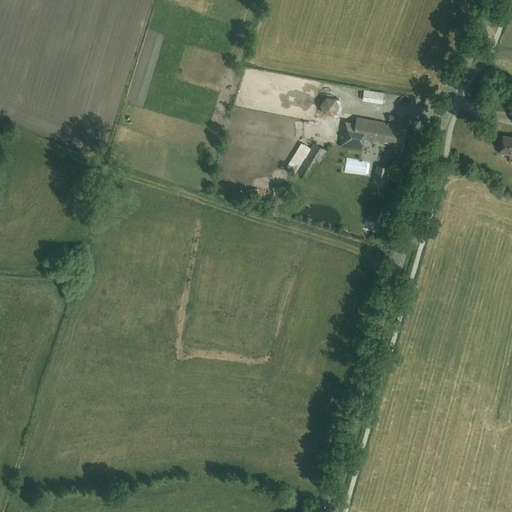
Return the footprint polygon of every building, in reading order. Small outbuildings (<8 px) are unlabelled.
[(363,101),(384,104),(386,95),(364,91),(363,101)] [(332,115),(339,108),(335,99),(326,97),(320,104),(322,113),(332,115)] [(364,140),(376,142),(376,140),(381,141),(381,143),(390,144),(390,147),(400,149),(401,143),(402,143),(404,129),(393,128),(394,124),(387,123),(387,124),(385,124),(386,123),(356,117),(355,123),(343,121),(339,146),(362,151),(364,140)] [(511,137),(503,136),(500,153),(511,154),(511,137)] [(309,148),(294,172),(307,181),(326,150),(313,142),(309,148)] [(391,165),(394,152),(384,149),(381,162),(391,165)] [(386,186),(390,167),(376,165),(373,183),(386,186)] [(272,187),(274,195),(287,193),(285,185),(272,187)]
